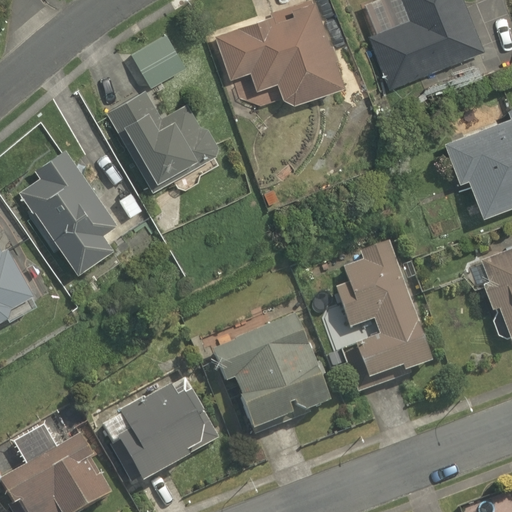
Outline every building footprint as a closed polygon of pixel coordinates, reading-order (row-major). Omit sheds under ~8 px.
[(367,37),(388,88),(482,51),(461,0),(400,0),(408,21),(367,37)] [(214,38),(216,43),(230,80),(249,73),(256,91),(277,84),(283,99),(294,105),(343,87),(312,2),(216,37),(214,38)] [(166,38),(129,59),(146,87),(182,66),(166,38)] [(105,112),(151,192),(215,155),(217,146),(207,128),(199,126),(186,104),(160,118),(144,91),(105,112)] [(468,181),(482,217),(511,205),(511,109),(507,112),(510,119),(444,145),(460,184),(468,181)] [(20,193),(77,274),(114,249),(103,233),(117,223),(65,150),(35,172),(40,179),(20,193)] [(268,205),(277,201),(272,190),(263,194),(268,205)] [(336,290),(369,380),(402,368),(404,374),(431,364),(387,243),(360,253),(363,262),(343,270),(349,285),(336,290)] [(0,318),(6,315),(9,304),(31,292),(5,245),(0,247),(0,318)] [(498,305),(511,340),(511,339),(511,246),(481,258),(489,280),(482,283),(492,308),(498,305)] [(329,404),(294,316),(236,340),(235,343),(216,351),(214,352),(216,358),(228,383),(234,381),(242,398),(239,400),(254,433),(293,416),(289,407),(294,405),(296,410),(306,413),(329,404)] [(217,440),(183,379),(145,401),(143,399),(119,413),(121,415),(101,426),(112,444),(118,441),(122,448),(112,454),(129,483),(138,478),(142,484),(188,459),(187,457),(217,440)] [(20,504),(24,511),(83,511),(113,495),(81,436),(46,456),(44,453),(25,463),(27,466),(0,481),(0,482),(14,508),(20,504)]
